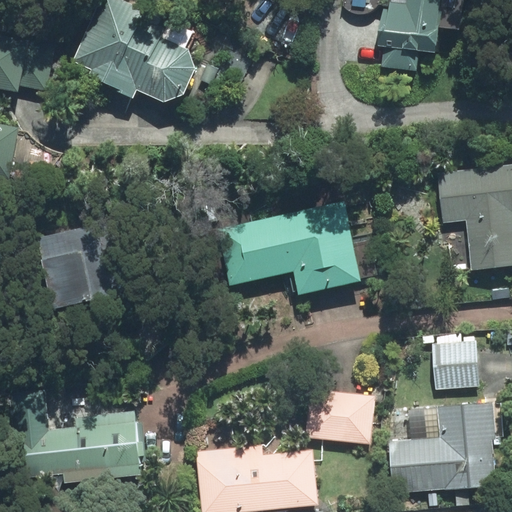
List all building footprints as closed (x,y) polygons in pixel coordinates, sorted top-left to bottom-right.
[(193,105),(205,80),(198,57),(171,44),(175,34),(147,21),(150,16),(116,0),(107,0),(76,66),(96,76),(93,82),(112,91),(110,94),(135,106),(139,98),(171,113),(193,105)] [(447,45),(448,0),(393,0),(393,8),(384,8),(383,43),(387,43),(386,63),(424,65),(425,45),(447,45)] [(48,93),(58,48),(34,43),(35,40),(4,33),(4,27),(0,26),(0,178),(17,182),(29,129),(0,122),(0,88),(23,94),(25,88),(48,93)] [(511,270),(511,167),(442,176),(448,226),(471,224),(477,275),(511,270)] [(309,299),(373,283),(352,202),(225,234),(239,290),(302,273),(309,299)] [(143,304),(121,221),(39,243),(58,315),(98,305),(101,315),(143,304)] [(465,343),(464,335),(438,337),(439,346),(435,346),(439,391),(483,387),(479,342),(465,343)] [(317,439),(378,445),(383,398),(322,392),(317,439)] [(71,486),(152,478),(146,412),(80,419),(81,429),(54,431),(50,393),(14,396),(22,480),(70,475),(71,486)] [(445,439),(394,442),(398,492),(449,489),(449,490),(500,487),(497,441),(505,440),(502,403),(443,407),(445,439)] [(206,511),(274,511),(328,507),(323,452),(270,457),(269,447),(201,453),(206,511)]
